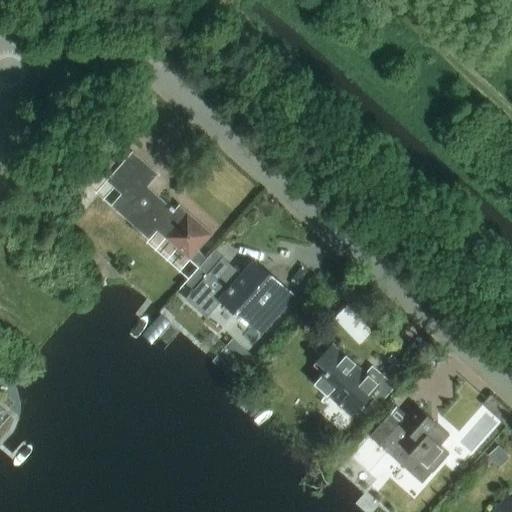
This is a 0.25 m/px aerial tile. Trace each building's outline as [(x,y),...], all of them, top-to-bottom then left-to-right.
[(114,126),(109,132),(124,145),(129,139),(114,126)] [(97,148),(89,156),(99,165),(106,156),(97,148)] [(132,153),(122,165),(107,181),(122,194),(111,206),(134,226),(150,240),(157,231),(190,260),(213,235),(188,212),(183,217),(172,206),(171,207),(148,187),(158,175),(132,153)] [(107,156),(99,165),(108,172),(116,163),(107,156)] [(208,319),(223,302),(259,334),(284,306),(272,296),(282,285),(256,262),(243,277),(222,259),(186,300),(208,319)] [(326,337),(314,350),(332,365),(315,384),(328,395),(331,392),(341,402),(338,405),(351,416),(370,395),(381,404),(397,387),(373,366),(364,376),(359,373),(360,372),(360,371),(361,370),(360,369),(360,368),(360,367),(359,367),(326,337)] [(240,372),(254,357),(233,338),(219,353),(240,372)] [(390,415),(370,437),(392,456),(402,446),(432,473),(449,453),(440,445),(450,434),(418,407),(402,425),(390,415)] [(506,426),(511,419),(511,413),(509,411),(501,421),(506,426)] [(510,458),(499,446),(489,455),(500,467),(510,458)] [(511,511),(511,497),(509,495),(494,511),(511,511)]
